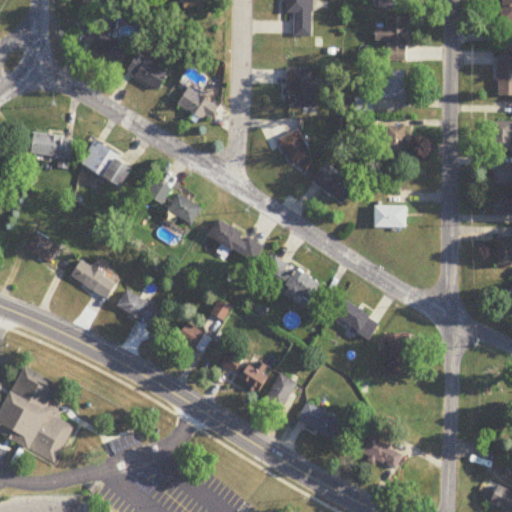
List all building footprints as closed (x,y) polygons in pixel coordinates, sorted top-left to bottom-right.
[(295,15),(295,38),(313,38),(313,0),(286,0),(287,15),(295,15)] [(511,0),(503,0),(504,48),(511,47),(511,0)] [(82,27),(99,36),(107,22),(90,13),(82,27)] [(409,18),(388,17),(388,29),(377,29),(377,42),(388,42),(388,62),(408,63),(409,18)] [(129,49),(103,35),(93,51),(119,66),(129,49)] [(128,73),(160,90),(169,72),(137,56),(128,73)] [(511,56),(499,57),(499,97),(511,96),(511,56)] [(316,109),(316,69),(288,69),(288,109),(316,109)] [(408,71),(383,71),(383,100),(408,100),(408,71)] [(179,106),(206,121),(215,104),(188,89),(179,106)] [(494,153),(511,152),(511,121),(494,122),(494,153)] [(387,128),(387,159),(406,159),(406,128),(387,128)] [(281,140),(294,167),(312,158),(299,131),(281,140)] [(74,138),(35,134),(33,155),(59,157),(58,169),(70,170),(74,138)] [(116,152),(95,141),(83,165),(103,176),(116,152)] [(134,168),(117,159),(107,178),(124,187),(134,168)] [(344,206),(358,187),(328,164),(314,182),(344,206)] [(511,164),(495,165),(495,185),(511,185),(511,164)] [(164,205),(173,190),(158,181),(149,196),(164,205)] [(496,215),(511,215),(511,193),(496,194),(496,215)] [(169,210),(193,225),(203,209),(180,194),(169,210)] [(376,227),(408,227),(408,207),(376,207),(376,227)] [(255,263),(265,246),(219,220),(210,237),(222,244),(217,253),(226,258),(231,249),(255,263)] [(53,264),(63,247),(37,233),(27,250),(53,264)] [(511,238),(497,238),(497,269),(511,268),(511,238)] [(323,282),(275,258),(268,272),(291,284),(285,296),(310,308),(323,282)] [(109,299),(119,281),(82,260),(72,278),(109,299)] [(118,307),(152,329),(163,312),(129,290),(118,307)] [(337,314),(369,341),(381,327),(349,300),(337,314)] [(201,356),(232,309),(221,302),(201,332),(189,324),(178,340),(201,356)] [(387,376),(409,376),(409,335),(387,335),(387,376)] [(266,364),(246,366),(248,388),(268,386),(266,364)] [(0,415),(0,434),(55,464),(76,425),(51,412),(64,387),(26,367),(0,415)] [(300,382),(283,373),(267,403),(284,412),(300,382)] [(299,421),(334,441),(344,423),(310,403),(299,421)] [(364,454),(398,471),(406,454),(372,438),(364,454)] [(510,511),(511,511),(511,491),(499,486),(491,504),(510,511)]
